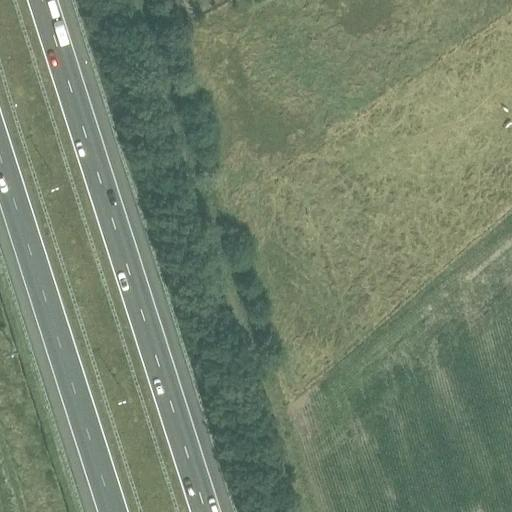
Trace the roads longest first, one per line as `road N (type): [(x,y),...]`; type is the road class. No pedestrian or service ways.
road 1 (motorway): [(205,511),(42,0)]
road 2 (motorway): [(0,158),(112,511)]
